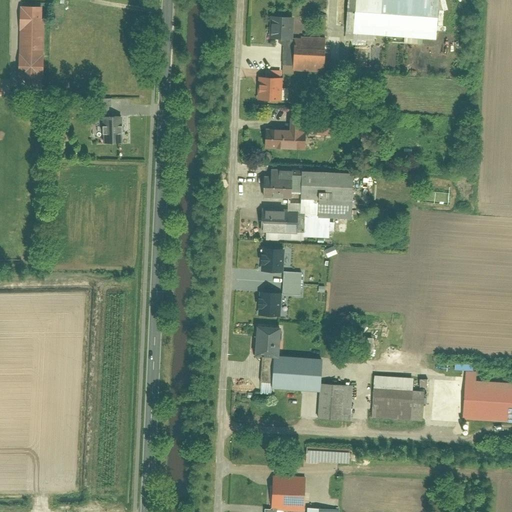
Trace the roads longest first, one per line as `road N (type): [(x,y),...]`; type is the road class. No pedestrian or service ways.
road 1 (unclassified): [(217,511),(240,0)]
road 2 (tertiary): [(146,511),(167,0)]
